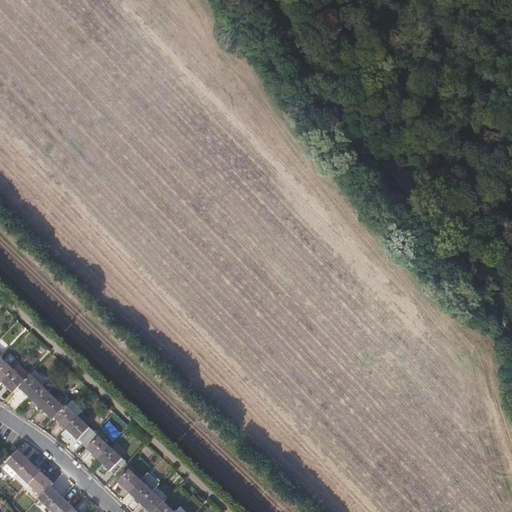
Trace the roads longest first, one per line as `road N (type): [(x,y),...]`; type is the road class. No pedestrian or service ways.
road 1 (residential): [(227,511),(0,296)]
road 2 (residential): [(0,414),(50,447),(117,511)]
